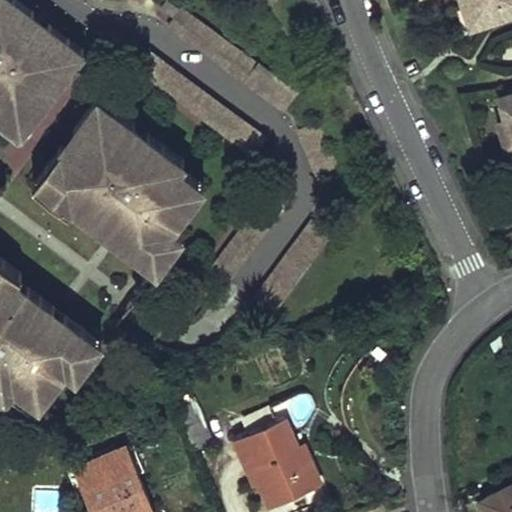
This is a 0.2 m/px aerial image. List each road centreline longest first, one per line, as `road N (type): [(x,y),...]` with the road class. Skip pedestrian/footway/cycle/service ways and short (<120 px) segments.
road 1 (residential): [(351,0),(488,308)]
road 2 (residential): [(488,308),(439,357),(432,377),(426,444),(433,511)]
